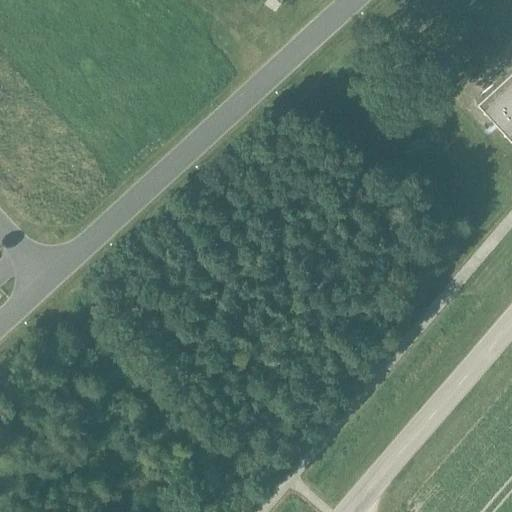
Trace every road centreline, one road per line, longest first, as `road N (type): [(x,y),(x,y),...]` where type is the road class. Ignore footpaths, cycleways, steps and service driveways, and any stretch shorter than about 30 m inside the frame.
road 1 (unclassified): [(48,281),(361,0)]
road 2 (tertiary): [(349,511),(511,324)]
